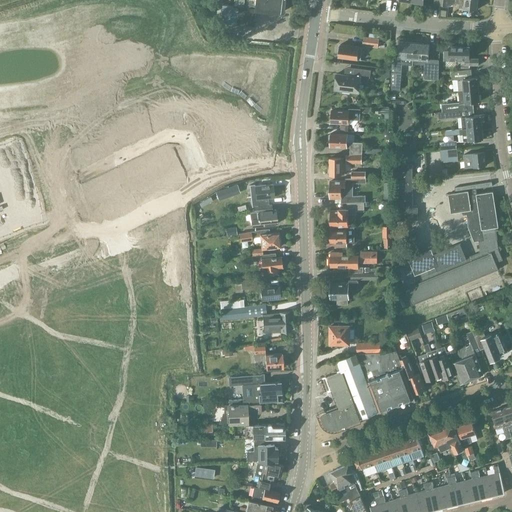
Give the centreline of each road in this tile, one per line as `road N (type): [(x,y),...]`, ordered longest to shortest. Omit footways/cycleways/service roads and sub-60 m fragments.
road 1 (secondary): [(303,459),(300,132),(317,13)]
road 2 (track): [(0,273),(184,212),(184,204),(233,173),(301,167)]
road 3 (residential): [(303,459),(511,387)]
road 4 (residential): [(500,31),(317,13)]
road 5 (residential): [(500,31),(498,129),(511,195)]
